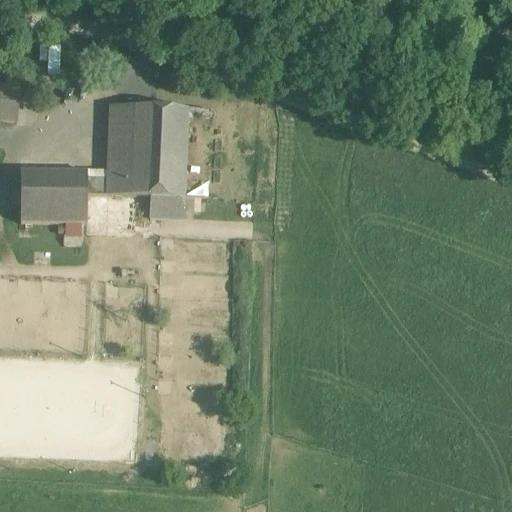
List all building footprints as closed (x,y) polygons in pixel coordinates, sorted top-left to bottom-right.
[(39,61),(47,61),(46,72),(60,73),(61,47),(39,46),(39,61)] [(20,88),(0,86),(0,123),(17,125),(20,88)] [(188,111),(111,108),(108,173),(107,197),(152,199),(184,201),(185,164),(188,111)] [(212,112),(188,111),(185,164),(210,165),(212,112)] [(210,165),(185,164),(184,201),(208,202),(210,165)] [(108,173),(86,172),(87,174),(87,197),(107,197),(108,173)] [(87,174),(20,173),(20,225),(86,226),(87,197),(87,174)] [(184,201),(152,199),(150,219),(183,221),(184,201)]
